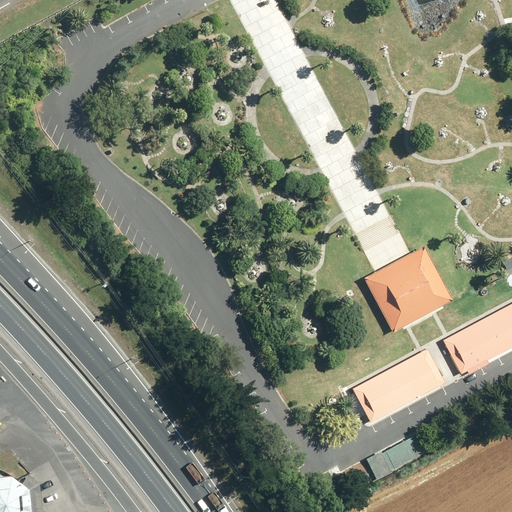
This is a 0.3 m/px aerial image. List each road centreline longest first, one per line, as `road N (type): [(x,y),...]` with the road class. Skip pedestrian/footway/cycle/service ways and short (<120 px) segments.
road 1 (motorway): [(172,511),(0,312)]
road 2 (motorway): [(0,231),(138,412)]
road 3 (motorway): [(131,511),(0,354)]
road 4 (motorway): [(0,264),(138,412)]
road 5 (motorway): [(138,412),(211,511)]
